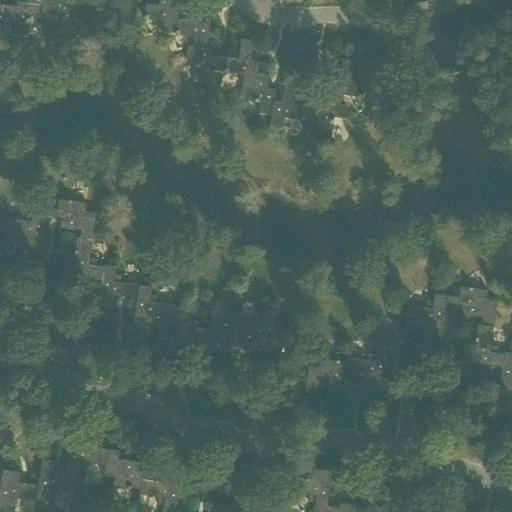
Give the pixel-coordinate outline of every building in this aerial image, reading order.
[(43,8),(41,20),(56,22),(59,2),(70,4),(70,0),(29,0),(29,5),(29,6),(43,8)] [(165,36),(178,38),(180,23),(181,13),(173,12),(174,0),(161,0),(161,10),(148,8),(146,23),(166,26),(165,36)] [(32,19),(41,20),(43,8),(29,6),(29,5),(18,3),(17,12),(3,10),(1,22),(15,24),(14,37),(29,39),(32,19)] [(197,41),(195,50),(209,52),(212,27),(204,26),(206,6),(194,5),(191,25),(180,23),(178,38),(197,41)] [(245,78),(244,87),(256,89),(258,75),(259,75),(260,65),(252,63),(255,44),(242,42),(239,62),(227,60),(227,63),(225,75),(245,78)] [(225,75),(227,63),(214,61),(215,53),(209,52),(195,50),(189,49),(188,63),(198,64),(195,84),(210,86),(212,73),(225,75)] [(332,80),(328,104),(342,106),(343,97),(362,99),(365,84),(352,82),(355,62),(343,61),(340,81),(332,80)] [(274,103),(275,103),(277,92),(268,91),(270,77),(259,75),(258,75),(256,89),(244,87),(242,102),(261,105),(260,115),(272,117),(274,103)] [(285,119),(305,122),(307,110),(307,107),(295,105),(298,86),(285,84),(283,104),(275,103),(274,103),(272,117),(271,128),(284,130),(285,119)] [(347,107),(342,106),(328,104),(322,103),(321,112),(307,110),(305,122),(319,124),(318,136),(333,138),(335,119),(346,120),(347,107)] [(81,240),(94,241),(98,215),(87,213),(88,205),(61,201),(59,212),(49,210),(47,219),(62,221),(61,229),(82,233),(81,240)] [(43,251),(47,219),(49,210),(35,208),(34,216),(28,215),(27,222),(8,220),(6,235),(19,237),(18,244),(30,246),(29,249),(43,251)] [(0,271),(0,272),(0,274),(0,275),(13,278),(18,244),(19,237),(6,235),(5,242),(0,241),(0,271)] [(91,260),(94,241),(81,240),(78,239),(75,259),(65,257),(62,276),(102,282),(104,268),(97,267),(98,261),(91,260)] [(119,300),(137,303),(140,287),(122,284),(123,277),(117,276),(118,268),(104,266),(104,268),(102,282),(98,308),(117,310),(119,300)] [(148,326),(159,328),(160,320),(174,322),(176,307),(157,304),(158,297),(152,296),(153,289),(140,287),(137,303),(134,328),(147,330),(148,326)] [(481,327),(494,329),(498,302),(487,301),(488,293),(460,289),(459,299),(448,298),(447,306),(462,308),(461,317),(482,320),(481,327)] [(442,339),(447,306),(448,298),(435,296),(434,304),(427,303),(426,310),(408,307),(406,323),(419,324),(418,332),(429,334),(429,337),(442,339)] [(236,322),(236,327),(234,338),(246,340),(254,341),(252,351),(271,354),(277,313),(263,311),(262,319),(256,318),(255,325),(236,322)] [(174,354),(193,357),(195,340),(178,338),(179,331),(172,330),(174,322),(160,320),(159,328),(154,361),(173,364),(174,354)] [(197,329),(195,340),(193,357),(205,358),(207,350),(228,354),(229,345),(245,347),(246,340),(234,338),(236,327),(209,323),(208,331),(197,329)] [(378,334),(376,350),(389,352),(388,358),(389,358),(400,360),(400,364),(413,366),(418,332),(419,324),(406,323),(404,330),(398,329),(397,336),(378,334)] [(502,369),(504,356),(497,355),(498,348),(491,347),(494,329),(481,327),(478,327),(475,346),(465,345),(462,364),(502,369)] [(349,360),(349,365),(347,376),(359,378),(367,379),(365,389),(384,392),(389,358),(388,358),(389,352),(376,350),(375,357),(369,356),(368,363),(349,360)] [(511,355),(505,354),(504,356),(502,369),(499,395),(511,397),(511,355)] [(358,385),(359,378),(347,376),(349,365),(322,361),(321,369),(310,367),(306,395),(318,397),(320,389),(341,392),(342,383),(358,385)] [(87,465),(105,468),(107,451),(88,449),(90,438),(71,436),(66,469),(65,477),(79,479),(80,471),(86,472),(87,465)] [(113,488),(140,492),(141,481),(154,483),(155,475),(139,473),(140,464),(119,461),(120,453),(107,451),(105,468),(103,479),(114,481),(113,488)] [(42,462),(38,487),(36,503),(49,505),(50,497),(57,498),(58,491),(76,494),(79,479),(65,477),(66,469),(55,468),(55,464),(42,462)] [(308,504),(314,505),(313,511),(327,511),(328,507),(333,473),(314,470),(313,481),(293,478),(290,494),(309,497),(308,504)] [(0,484),(0,511),(9,511),(11,507),(17,508),(18,501),(36,503),(38,487),(19,484),(21,474),(2,471),(0,484)] [(163,508),(162,511),(176,511),(181,476),(163,473),(161,484),(154,483),(141,481),(140,492),(139,497),(158,500),(157,507),(163,508)]
